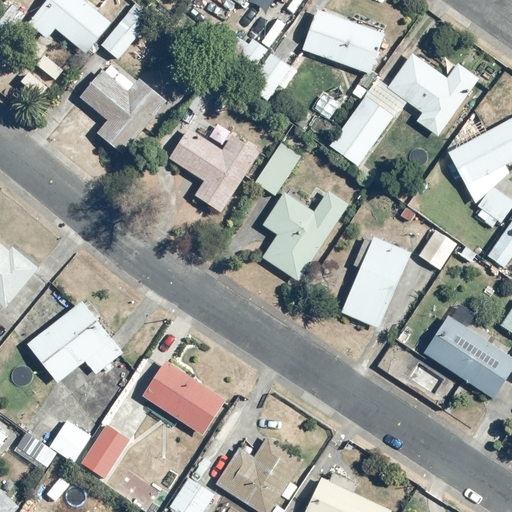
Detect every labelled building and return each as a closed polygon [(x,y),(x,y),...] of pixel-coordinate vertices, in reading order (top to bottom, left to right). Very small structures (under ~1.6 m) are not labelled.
[(28,15),(14,0),(0,13),(0,25),(8,34),(28,15)] [(45,0),(27,24),(47,40),(55,30),(86,54),(111,23),(82,0),(45,0)] [(385,33),(317,9),(302,50),(370,74),(385,33)] [(143,29),(126,16),(102,46),(119,60),(143,29)] [(240,88),(267,49),(241,32),(215,70),(240,88)] [(267,49),(240,88),(266,106),(293,67),(267,49)] [(413,53),(389,87),(423,112),(416,121),(438,137),(480,78),(458,62),(448,78),(413,53)] [(102,70),(80,97),(107,119),(95,133),(122,156),(167,101),(139,78),(128,91),(102,70)] [(511,161),(511,117),(449,153),(476,203),(510,174),(505,165),(511,161)] [(188,127),(168,157),(204,181),(195,195),(221,212),(260,153),(232,135),(223,150),(188,127)] [(300,157),(280,144),(255,182),(275,196),(300,157)] [(314,211),(284,192),(262,224),(277,234),(262,257),(299,281),(350,204),(328,189),(314,211)] [(511,256),(511,220),(490,252),(507,264),(511,256)] [(457,243),(435,228),(418,254),(440,269),(457,243)] [(411,252),(373,237),(341,312),(379,328),(411,252)] [(0,243),(0,303),(5,308),(38,267),(12,246),(9,251),(0,243)] [(81,300),(26,344),(58,383),(85,362),(95,375),(123,353),(81,300)] [(511,371),(511,372),(511,371),(511,305),(498,327),(511,336),(511,371)] [(511,357),(449,315),(424,352),(493,399),(511,371),(511,357)] [(166,359),(142,396),(203,435),(227,399),(166,359)] [(75,461),(93,432),(68,417),(45,403),(17,449),(47,468),(58,451),(75,461)] [(0,445),(8,435),(0,428),(0,419),(2,416),(0,414),(0,445)] [(132,438),(106,422),(81,462),(107,478),(132,438)] [(240,447),(216,484),(258,511),(269,511),(303,461),(267,438),(254,457),(240,447)] [(152,511),(164,497),(126,469),(112,488),(144,511),(152,511)] [(203,511),(215,494),(189,477),(169,506),(177,511),(203,511)] [(321,477),(304,511),(391,511),(392,511),(321,477)] [(0,511),(15,511),(20,507),(0,488),(0,511)]
